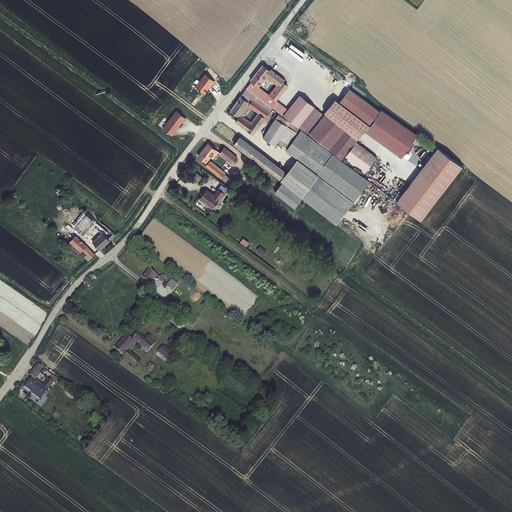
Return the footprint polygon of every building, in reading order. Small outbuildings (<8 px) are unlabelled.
[(262,64),(244,87),(246,88),(271,107),(274,103),(254,89),(264,77),(268,80),(269,78),(279,86),(270,96),(276,100),(283,91),(287,85),(283,82),(285,79),(270,68),(269,69),(262,64)] [(206,72),(197,85),(205,91),(210,85),(211,86),(216,79),(206,72)] [(229,111),(236,116),(233,121),(252,134),(271,107),(246,88),(229,111)] [(370,124),(371,125),(380,112),(349,88),(339,100),(370,124)] [(290,121),(298,126),(298,125),(307,132),(308,131),(341,156),(357,137),(324,111),(323,112),(314,105),(315,104),(299,91),(282,114),(290,121)] [(357,137),(370,124),(339,100),(335,98),(324,111),(357,137)] [(185,121),(188,117),(178,109),(164,127),(174,133),(177,129),(176,129),(178,126),(179,127),(183,120),(185,121)] [(401,156),(416,135),(381,110),(380,112),(371,125),(366,131),(401,156)] [(262,137),(273,144),(277,140),(289,122),(277,114),(262,137)] [(301,196),(334,222),(368,180),(298,126),(290,121),(289,122),(299,129),(287,146),(286,148),(316,171),(299,195),(301,196)] [(277,140),(287,146),(299,129),(289,122),(277,140)] [(239,134),(232,143),(239,149),(246,139),(239,134)] [(239,149),(255,160),(261,151),(246,139),(239,149)] [(376,154),(358,139),(344,156),(364,170),(376,154)] [(215,148),(208,142),(197,156),(205,161),(215,148)] [(236,156),(222,146),(218,152),(231,162),(236,156)] [(422,222),(461,167),(436,149),(396,204),(422,222)] [(255,160),(274,176),(277,178),(279,176),(294,187),(300,179),(284,168),(284,169),(261,151),(255,160)] [(209,161),(205,165),(230,183),(233,179),(209,161)] [(294,206),(301,196),(299,195),(281,181),(274,190),(294,206)] [(227,194),(218,188),(213,195),(211,193),(212,192),(207,189),(200,198),(204,202),(206,201),(209,204),(208,206),(213,209),(216,206),(217,206),(219,204),(218,202),(220,198),(222,199),(227,194)] [(87,213),(74,227),(84,235),(93,226),(101,234),(92,242),(100,250),(111,239),(108,236),(113,232),(115,230),(98,218),(96,220),(87,213)] [(84,256),(89,260),(95,254),(81,238),(76,234),(68,241),(78,254),(83,250),(87,254),(84,256)] [(243,237),(240,243),(246,247),(249,240),(243,237)] [(257,250),(263,255),(266,251),(260,246),(257,250)] [(158,282),(163,274),(161,272),(159,275),(148,268),(142,276),(148,282),(152,277),(158,282)] [(166,285),(173,291),(178,284),(172,278),(166,285)] [(137,331),(131,337),(146,349),(154,340),(148,335),(146,338),(137,331)] [(125,335),(115,347),(123,353),(133,341),(125,335)] [(157,370),(172,351),(159,341),(144,360),(146,362),(155,369),(157,370)] [(129,350),(124,356),(134,365),(140,358),(129,350)] [(155,369),(146,362),(143,366),(152,373),(155,369)] [(49,378),(44,385),(49,389),(57,377),(38,363),(31,373),(37,377),(41,372),(49,378)] [(31,376),(27,382),(32,386),(45,395),(49,389),(44,385),(31,376)]
